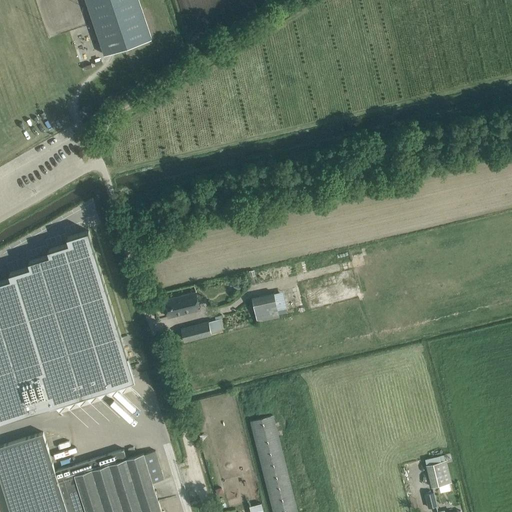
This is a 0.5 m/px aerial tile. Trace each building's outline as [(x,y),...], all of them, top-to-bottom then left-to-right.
[(138,0),(85,0),(104,54),(152,38),(138,0)] [(85,54),(99,50),(96,39),(82,42),(85,54)] [(127,355),(104,280),(89,230),(67,236),(69,242),(48,249),(50,254),(29,261),(30,266),(9,272),(11,278),(0,280),(0,419),(50,404),(50,405),(136,379),(128,355),(127,355)] [(169,317),(178,314),(200,309),(197,297),(204,296),(202,290),(195,292),(174,297),(164,299),(169,317)] [(256,321),(279,316),(274,293),(251,297),(256,321)] [(215,316),(216,319),(181,329),(184,341),(211,334),(223,331),(220,318),(223,317),(222,314),(215,316)] [(297,511),(273,415),(251,420),(273,511),(297,511)] [(162,511),(153,481),(164,478),(155,450),(144,454),(144,453),(127,458),(127,457),(127,458),(124,448),(114,451),(54,470),(42,431),(0,444),(0,478),(10,511),(162,511)] [(452,482),(446,460),(445,460),(444,454),(425,459),(432,487),(452,482)] [(434,492),(426,494),(429,507),(437,505),(434,492)] [(249,506),(250,511),(263,511),(261,502),(249,506)]
